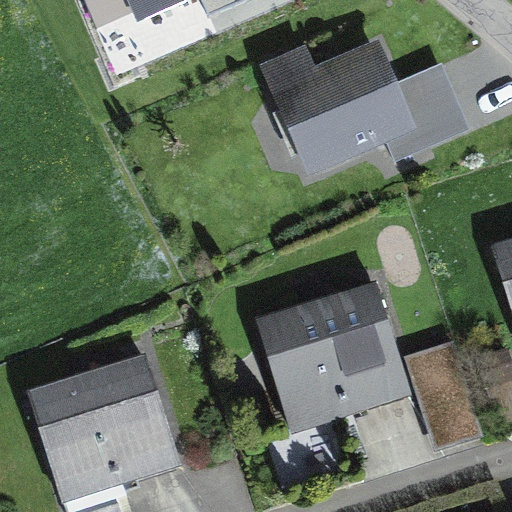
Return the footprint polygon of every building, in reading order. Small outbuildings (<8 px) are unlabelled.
[(130,0),(137,16),(180,0),(204,0),(209,12),(242,0),(130,0)] [(374,53),(280,94),(312,168),(383,137),(394,161),(416,152),(374,53)] [(511,244),(494,250),(511,307),(511,244)] [(259,324),(293,431),(408,395),(374,288),(259,324)] [(430,439),(477,424),(452,346),(405,360),(430,439)] [(144,360),(30,396),(66,511),(101,511),(119,506),(113,487),(178,467),(144,360)]
